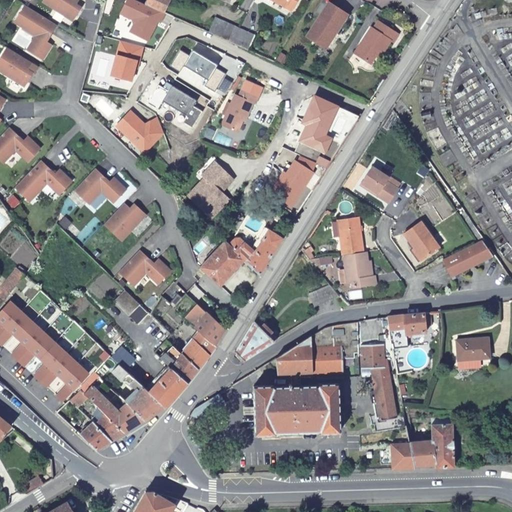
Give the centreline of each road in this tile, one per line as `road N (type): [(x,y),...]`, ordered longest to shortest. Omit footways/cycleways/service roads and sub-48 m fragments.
road 1 (tertiary): [(436,18),(205,382)]
road 2 (secondary): [(511,489),(213,491),(142,452)]
road 3 (residential): [(205,382),(331,316),(511,291)]
road 4 (unclassified): [(0,371),(115,476)]
